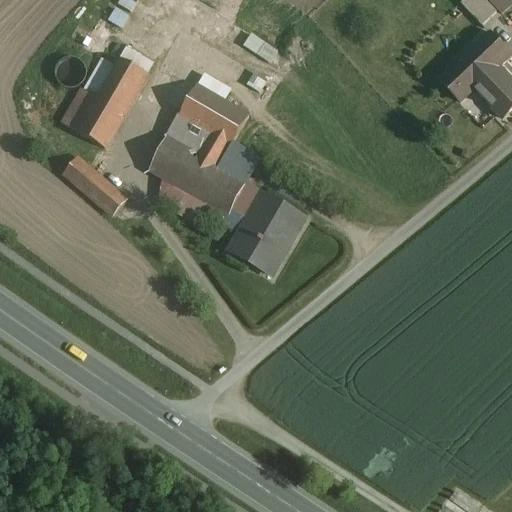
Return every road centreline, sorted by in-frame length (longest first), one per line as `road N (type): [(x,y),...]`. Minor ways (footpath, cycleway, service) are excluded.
road 1 (unclassified): [(169,429),(511,141)]
road 2 (primary): [(0,311),(169,429)]
road 3 (primary): [(169,429),(295,511)]
